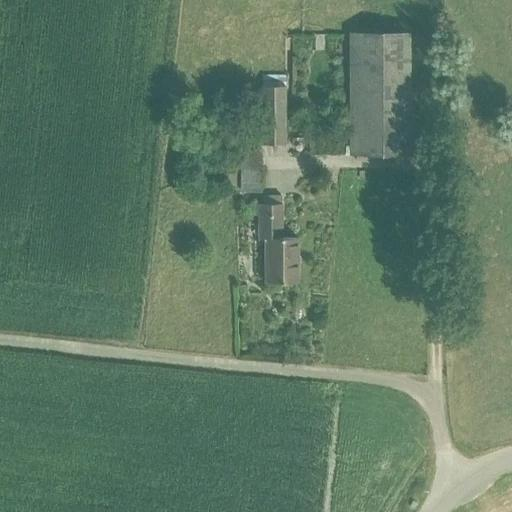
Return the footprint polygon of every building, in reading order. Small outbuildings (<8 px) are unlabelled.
[(352,152),(411,152),(410,33),(351,34),(352,152)] [(284,75),(263,75),(263,86),(275,86),(285,86),(285,75),(284,75)] [(264,145),(289,145),(288,86),(285,86),(275,86),(263,86),(264,145)] [(261,146),(251,146),(251,140),(240,140),(240,146),(241,191),(261,191),(261,146)] [(301,283),(300,238),(284,238),(283,206),(256,206),(256,217),(262,217),(262,239),(269,239),(269,283),(301,283)]
